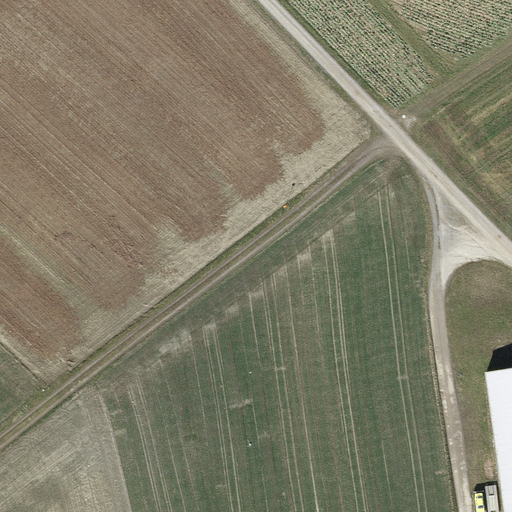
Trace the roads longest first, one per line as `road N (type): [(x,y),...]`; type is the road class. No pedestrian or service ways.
road 1 (track): [(396,137),(0,444)]
road 2 (track): [(468,511),(437,281),(453,236),(476,217)]
road 3 (track): [(396,137),(266,0)]
road 4 (track): [(511,254),(396,137)]
road 5 (track): [(387,127),(511,52)]
